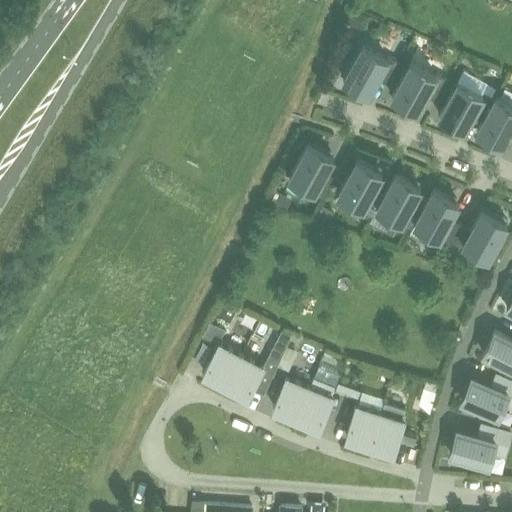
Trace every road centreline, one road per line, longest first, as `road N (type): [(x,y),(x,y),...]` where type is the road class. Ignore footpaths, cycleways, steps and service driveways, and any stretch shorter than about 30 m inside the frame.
road 1 (residential): [(427,478),(307,442),(206,395),(178,395),(154,435),(157,461),(178,477),(423,498)]
road 2 (residential): [(511,263),(461,353),(427,478)]
road 3 (primary): [(0,198),(121,0)]
road 4 (residential): [(511,176),(332,106)]
road 5 (primary): [(69,0),(0,100)]
